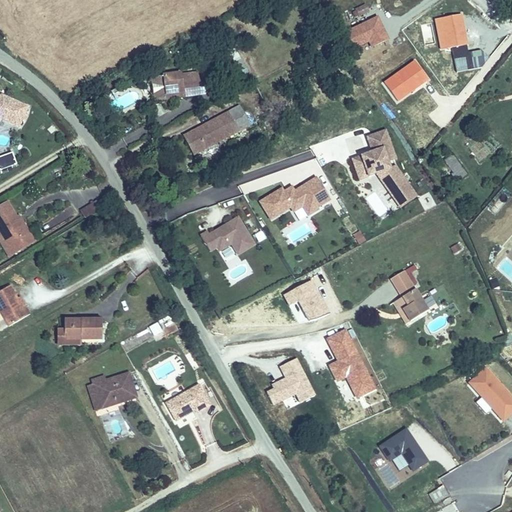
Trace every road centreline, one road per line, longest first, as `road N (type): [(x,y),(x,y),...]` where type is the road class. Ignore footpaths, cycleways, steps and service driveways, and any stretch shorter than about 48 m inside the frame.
road 1 (tertiary): [(310,511),(110,168),(60,103),(0,54)]
road 2 (unknown): [(365,309),(318,327),(210,345)]
road 3 (unknown): [(268,447),(134,511)]
